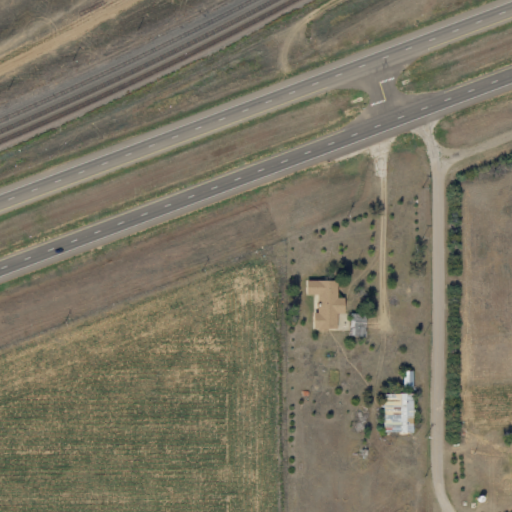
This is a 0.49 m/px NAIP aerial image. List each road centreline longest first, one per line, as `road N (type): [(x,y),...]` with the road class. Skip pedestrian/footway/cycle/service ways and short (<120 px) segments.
road 1 (trunk): [(511,7),(0,200)]
road 2 (trunk): [(0,269),(511,76)]
